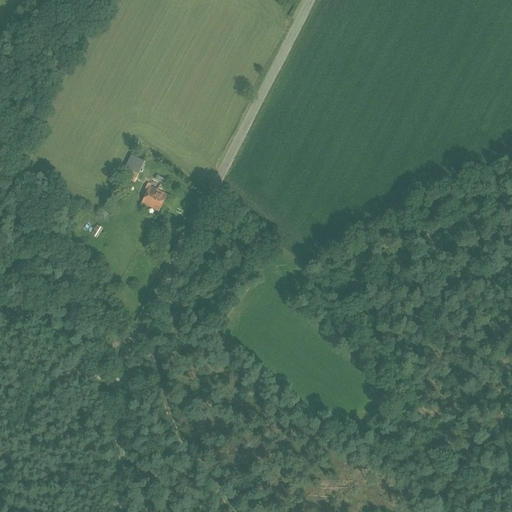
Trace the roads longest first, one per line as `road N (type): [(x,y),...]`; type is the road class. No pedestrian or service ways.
road 1 (tertiary): [(116,511),(122,398),(134,346),(306,0)]
road 2 (track): [(139,334),(173,452),(194,477),(254,511)]
